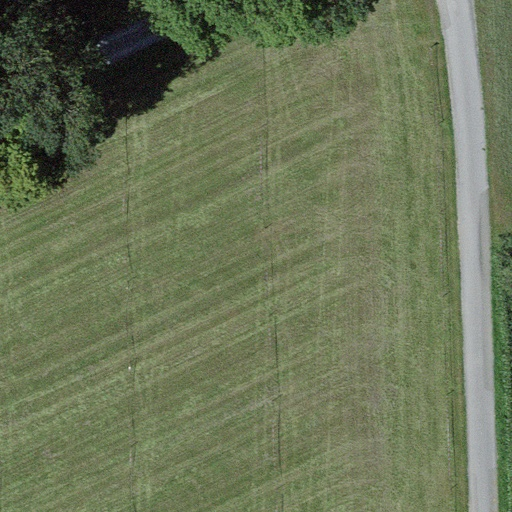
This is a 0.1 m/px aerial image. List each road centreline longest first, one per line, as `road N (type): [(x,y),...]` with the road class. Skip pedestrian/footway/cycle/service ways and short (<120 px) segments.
road 1 (track): [(458,0),(476,140),(488,511)]
road 2 (track): [(0,107),(223,0)]
